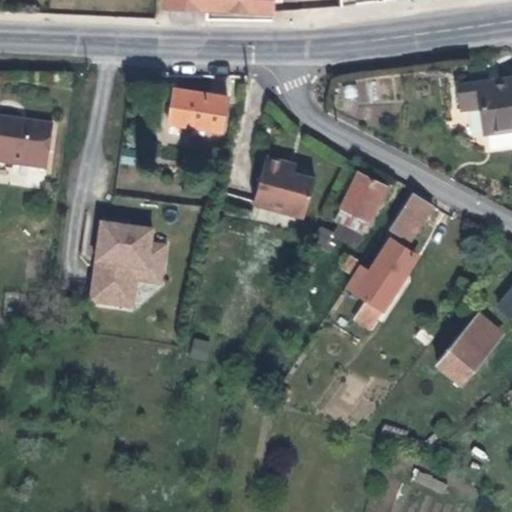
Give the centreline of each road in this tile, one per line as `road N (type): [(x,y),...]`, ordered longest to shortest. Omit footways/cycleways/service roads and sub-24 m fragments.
road 1 (residential): [(511,222),(322,123),(288,87),(276,46)]
road 2 (secondary): [(0,38),(276,46)]
road 3 (secondary): [(276,46),(511,22)]
